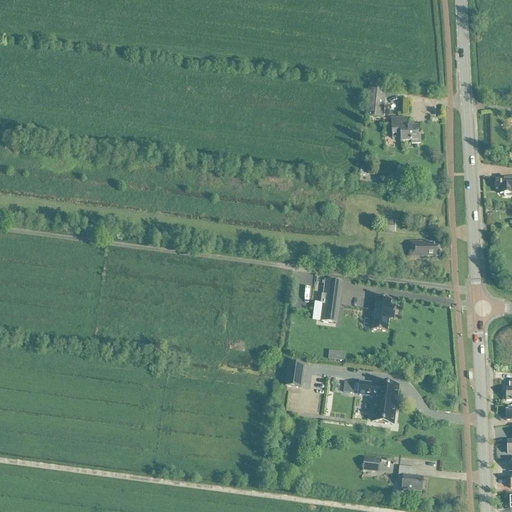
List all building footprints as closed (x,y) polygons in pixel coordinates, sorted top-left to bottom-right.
[(383,121),(386,91),(366,89),(366,95),(368,96),(365,119),(383,121)] [(417,136),(417,130),(407,130),(406,120),(391,120),(392,140),(401,140),(401,143),(411,143),(412,145),(420,145),(420,136),(417,136)] [(367,176),(368,169),(361,167),(359,175),(367,176)] [(511,181),(496,182),(496,184),(495,185),(495,188),(496,190),(496,191),(499,191),(500,196),(504,195),(504,198),(511,197),(511,181)] [(395,234),(396,222),(385,221),(384,234),(395,234)] [(428,259),(440,259),(439,245),(428,245),(428,243),(409,244),(409,261),(428,261),(428,259)] [(336,324),(341,285),(326,283),(321,323),(336,324)] [(391,302),(375,300),(371,333),(387,335),(388,321),(394,322),(395,309),(390,308),(391,302)] [(287,365),(284,387),(300,390),(303,367),(287,365)] [(348,394),(353,395),(355,385),(349,384),(345,384),(344,394),(348,394)] [(368,386),(360,385),(359,396),(366,397),(376,398),(373,423),(393,426),(398,389),(381,387),(378,386),(378,388),(368,386)] [(364,460),(363,472),(379,473),(380,461),(364,460)] [(422,493),(423,480),(415,479),(416,470),(400,468),(398,482),(403,482),(402,491),(422,493)]
